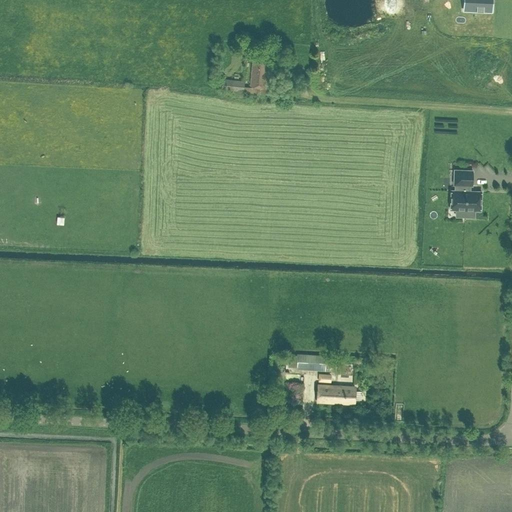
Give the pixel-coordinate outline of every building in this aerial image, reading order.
[(476,11),(483,12),(483,11),(491,11),(492,5),(491,0),(463,0),(463,3),(463,10),(476,11)] [(271,95),(272,89),(265,88),(268,59),(252,58),(249,87),(260,88),(259,94),(271,95)] [(243,91),(244,81),(222,79),(221,89),(243,91)] [(472,185),(472,171),(454,170),(453,185),(455,185),(455,190),(451,190),(450,209),(464,210),(464,217),(474,217),(474,210),(480,211),(481,191),(469,191),(469,185),(472,185)] [(329,367),(330,358),(324,357),(297,355),(296,368),(324,370),(325,367),(329,367)] [(355,387),(318,385),(317,401),(354,403),(354,399),(361,400),(361,391),(354,391),(355,387)]
